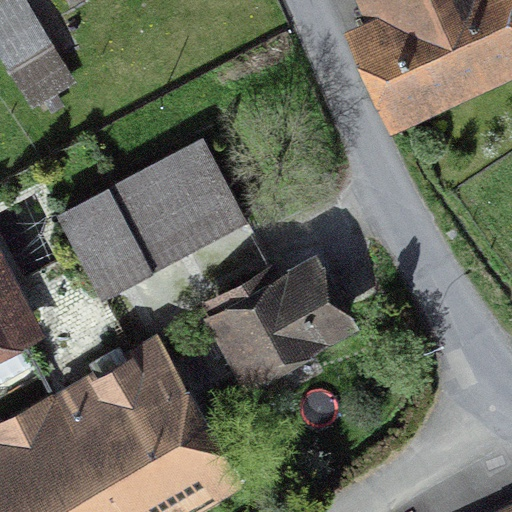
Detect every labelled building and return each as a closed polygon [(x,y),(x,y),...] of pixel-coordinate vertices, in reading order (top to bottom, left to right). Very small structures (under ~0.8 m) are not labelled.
[(0,39),(33,93),(74,68),(32,0),(1,0),(0,1),(0,39)] [(511,0),(361,0),(367,12),(345,22),(390,120),(511,64),(511,0)] [(106,272),(246,203),(214,138),(74,207),(106,272)] [(0,350),(35,335),(0,257),(0,350)] [(250,366),(323,326),(288,261),(215,301),(250,366)] [(0,475),(0,511),(188,511),(224,492),(163,384),(0,475)]
